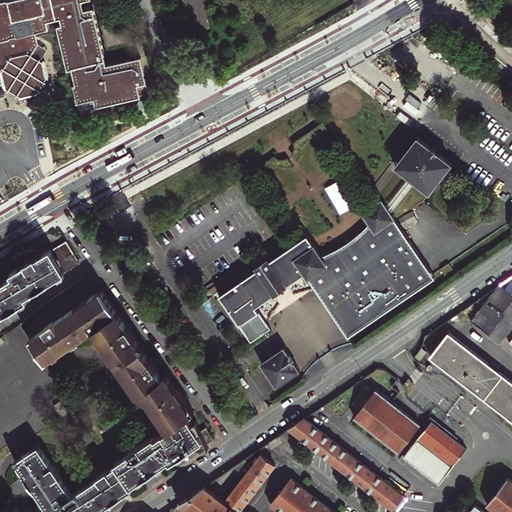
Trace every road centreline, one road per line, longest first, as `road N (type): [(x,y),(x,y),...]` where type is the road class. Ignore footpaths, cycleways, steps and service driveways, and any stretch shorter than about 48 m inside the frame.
road 1 (residential): [(241,442),(511,258)]
road 2 (residential): [(241,442),(54,199)]
road 3 (tertiary): [(205,119),(421,0)]
road 4 (tertiary): [(205,119),(54,199)]
road 5 (residential): [(205,119),(141,0)]
road 6 (residential): [(140,511),(241,442)]
